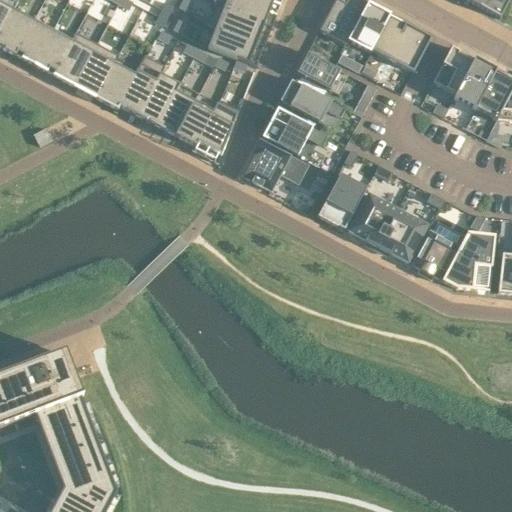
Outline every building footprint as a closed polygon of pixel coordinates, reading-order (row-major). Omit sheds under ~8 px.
[(0,0),(0,33),(12,10),(17,2),(13,0),(0,0)] [(62,0),(152,47),(162,28),(167,18),(173,7),(176,0),(62,0)] [(188,0),(183,0),(179,9),(186,13),(192,2),(188,0)] [(261,0),(226,0),(224,7),(224,8),(272,27),(280,7),(261,0)] [(346,47),(368,4),(360,0),(335,0),(335,1),(326,17),(318,32),(346,47)] [(483,0),(462,0),(479,9),(483,0)] [(509,0),(483,0),(479,9),(499,19),(500,18),(509,0)] [(511,0),(509,0),(500,18),(511,24),(510,25),(511,26),(511,0)] [(272,27),(224,8),(224,7),(216,3),(207,25),(215,29),(216,28),(264,47),(272,27)] [(389,16),(368,4),(346,47),(349,43),(369,54),(371,51),(389,16)] [(33,21),(12,10),(0,33),(0,49),(15,57),(33,21)] [(389,16),(371,51),(413,73),(432,38),(405,24),(389,16)] [(53,32),(33,21),(15,57),(34,67),(53,32)] [(179,21),(173,31),(180,35),(186,25),(179,21)] [(264,47),(216,28),(215,29),(208,49),(256,68),(264,47)] [(53,32),(34,67),(53,77),(72,42),(53,32)] [(161,32),(157,39),(168,44),(172,37),(161,32)] [(72,42),(53,77),(74,88),(97,45),(76,33),(72,42)] [(97,45),(74,88),(95,100),(117,58),(119,56),(97,45)] [(198,51),(187,45),(183,52),(194,58),(198,51)] [(474,61),(451,48),(432,84),(455,96),(474,61)] [(205,63),(208,56),(198,51),(194,58),(205,63)] [(329,93),(341,71),(307,53),(296,75),(329,93)] [(342,54),(338,62),(348,68),(353,60),(342,54)] [(139,69),(117,111),(118,111),(119,108),(137,117),(138,117),(160,75),(165,67),(146,56),(139,69)] [(117,58),(95,100),(117,111),(118,107),(139,69),(117,58)] [(228,64),(218,59),(214,66),(224,72),(228,64)] [(236,61),(233,68),(244,73),(247,65),(236,61)] [(495,72),(474,61),(455,96),(453,99),(475,111),(495,72)] [(377,71),(366,65),(363,72),(373,78),(377,71)] [(496,122),(511,91),(511,80),(495,72),(475,111),(492,119),(491,120),(496,123),(496,122)] [(157,128),(179,85),(160,75),(138,117),(137,117),(157,128)] [(345,110),(292,82),(281,103),(320,124),(326,111),(340,119),(345,110)] [(176,138),(198,95),(179,85),(157,128),(176,138)] [(368,86),(360,99),(369,103),(376,90),(368,86)] [(511,91),(496,122),(511,124),(511,91)] [(195,148),(217,105),(198,95),(176,138),(195,148)] [(195,148),(193,151),(218,165),(239,111),(219,101),(217,105),(195,148)] [(448,110),(437,104),(433,113),(443,119),(448,110)] [(307,139),(322,147),(327,137),(277,110),(262,138),(297,157),(307,139)] [(45,129),(34,135),(40,147),(51,141),(45,129)] [(260,142),(253,155),(254,155),(243,178),(271,193),(280,175),(298,184),(307,167),(260,142)] [(358,155),(350,151),(344,163),(352,168),(358,155)] [(374,175),(388,182),(393,174),(379,166),(374,175)] [(321,169),(315,181),(324,186),(330,174),(321,169)] [(338,227),(344,231),(366,189),(340,175),(317,217),(337,228),(338,227)] [(426,203),(440,210),(445,201),(431,194),(426,203)] [(397,211),(368,195),(348,232),(365,241),(364,242),(377,249),(397,211)] [(407,264),(427,227),(397,211),(377,249),(390,256),(390,255),(407,264)] [(442,282),(456,289),(472,291),(472,290),(488,292),(495,236),(477,234),(486,218),(476,217),(459,249),(442,282)] [(462,236),(438,223),(432,234),(429,233),(411,266),(441,282),(442,282),(459,249),(456,247),(462,236)] [(511,257),(501,256),(497,294),(511,295),(511,257)] [(0,378),(0,511),(1,511),(107,511),(116,495),(63,354),(0,378)]
